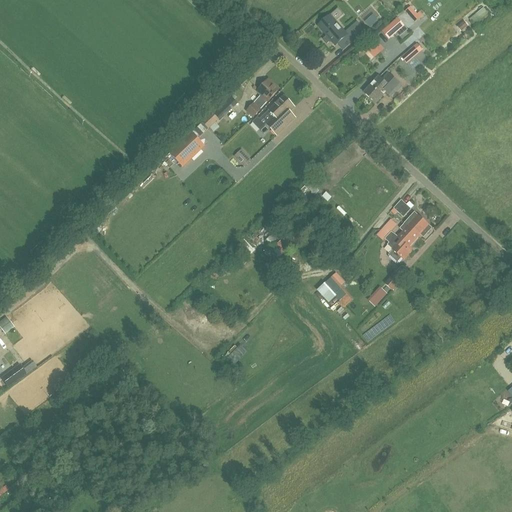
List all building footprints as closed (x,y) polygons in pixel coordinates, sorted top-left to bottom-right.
[(411,6),(406,10),(415,21),(420,17),(411,6)] [(483,8),(469,20),(475,27),(482,21),(480,20),(488,13),(487,11),(486,12),(483,8)] [(373,15),(365,22),(369,28),(377,21),(373,15)] [(357,21),(352,25),(345,32),(330,16),(319,26),(327,36),(323,39),(327,44),(331,40),(336,46),(346,37),(351,43),(364,32),(365,31),(357,21)] [(388,39),(395,33),(403,26),(396,19),(381,32),(388,39)] [(366,50),(374,59),(384,49),(376,41),(366,50)] [(407,64),(422,51),(417,45),(401,58),(407,64)] [(389,74),(383,80),(379,77),(365,93),(376,103),(386,92),(391,96),(396,90),(397,91),(401,87),(400,86),(401,84),(389,74)] [(279,90),(269,80),(258,93),(261,96),(247,112),(253,118),(260,110),(267,102),(268,102),(272,97),(273,97),(274,95),(279,90)] [(230,96),(213,113),(202,123),(209,130),(219,120),(220,121),(238,104),(230,96)] [(258,118),(252,123),(260,131),(266,125),(277,136),(288,125),(295,118),(289,113),(294,108),(284,97),(269,111),(260,120),(258,118)] [(192,134),(171,154),(182,167),(204,146),(207,143),(201,137),(198,140),(197,140),(192,134)] [(241,150),(235,155),(243,163),(249,158),(241,150)] [(403,218),(411,209),(401,201),(394,209),(393,209),(390,212),(394,215),(397,212),(403,218)] [(423,238),(432,229),(414,213),(404,224),(400,229),(403,232),(398,237),(396,236),(391,233),(393,231),(386,225),(381,231),(387,237),(386,238),(390,242),(387,245),(392,250),(388,254),(388,257),(396,264),(399,264),(403,260),(404,259),(405,260),(408,256),(408,255),(412,251),(409,248),(420,235),(423,238)] [(285,238),(282,241),(281,240),(275,246),(283,255),(289,249),(292,246),(285,238)] [(333,276),(317,291),(329,304),(335,298),(340,303),(349,294),(342,287),(345,283),(336,273),(333,276)] [(385,284),(392,291),(402,280),(395,274),(385,284)] [(377,307),(389,294),(385,289),(372,302),(377,307)] [(418,299),(414,302),(410,305),(413,309),(418,306),(421,303),(418,299)] [(0,320),(0,328),(5,334),(14,327),(6,316),(0,320)] [(7,387),(25,374),(19,366),(1,379),(7,387)]
